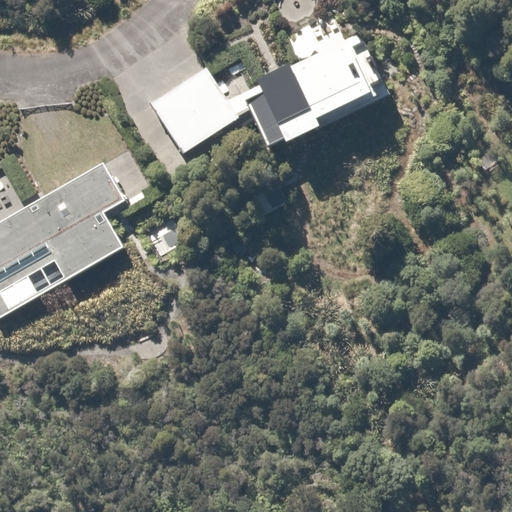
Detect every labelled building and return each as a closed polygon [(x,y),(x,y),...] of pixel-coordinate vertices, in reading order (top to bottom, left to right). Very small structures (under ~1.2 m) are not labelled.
[(349,37),(336,13),(289,37),(299,56),(318,46),(314,39),(317,37),(324,50),(349,37)] [(339,130),(335,122),(385,97),(382,90),(392,85),(379,60),(383,58),(377,46),(363,53),(358,42),(272,85),(275,91),(253,102),(276,148),(296,138),(301,148),(339,130)] [(157,103),(194,156),(246,120),(208,67),(157,103)] [(134,202),(110,163),(0,227),(0,313),(6,324),(133,250),(112,215),(134,202)] [(149,232),(163,251),(186,235),(172,216),(149,232)]
